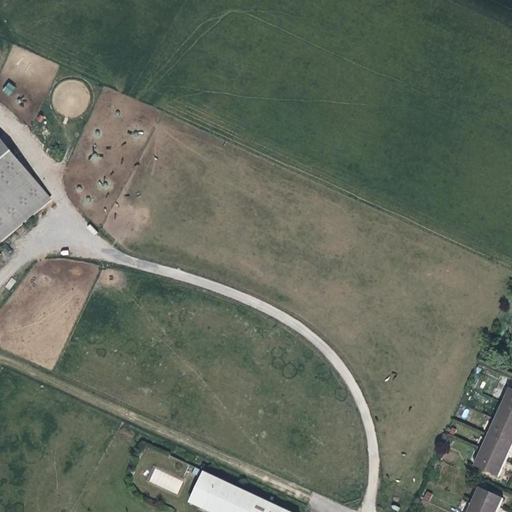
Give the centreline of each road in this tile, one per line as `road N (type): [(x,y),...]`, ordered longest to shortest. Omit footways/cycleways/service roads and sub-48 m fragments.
road 1 (track): [(366,511),(372,434),(345,372),(319,342),(252,300),(45,230)]
road 2 (track): [(323,505),(0,356)]
